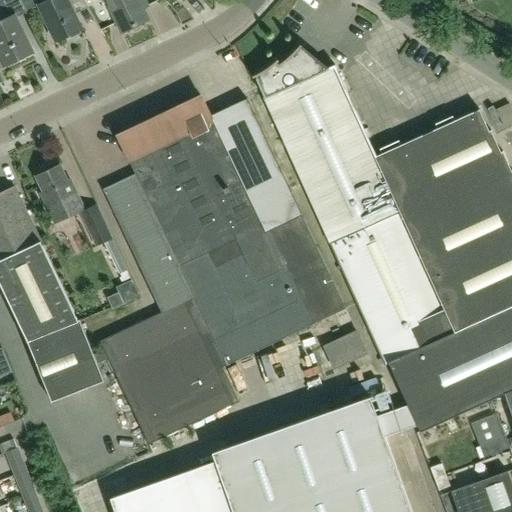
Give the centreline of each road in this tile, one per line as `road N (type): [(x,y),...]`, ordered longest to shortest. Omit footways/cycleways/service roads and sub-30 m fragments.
road 1 (unclassified): [(0,134),(232,26),(254,0)]
road 2 (tertiary): [(511,79),(380,0)]
